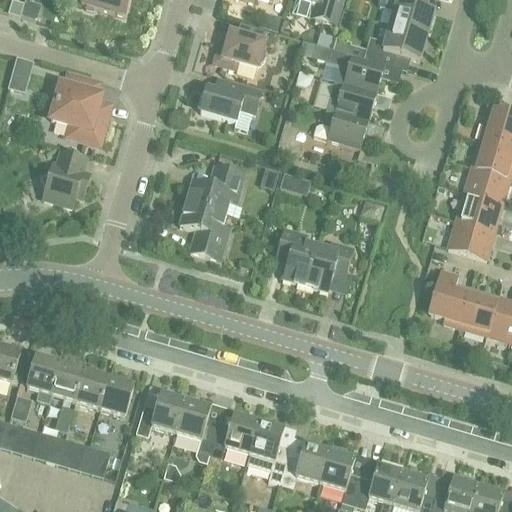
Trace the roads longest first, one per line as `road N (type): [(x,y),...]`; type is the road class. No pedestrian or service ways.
road 1 (residential): [(312,398),(21,315)]
road 2 (tertiary): [(326,353),(100,286)]
road 3 (residential): [(511,457),(312,398)]
road 4 (residential): [(100,286),(153,93)]
road 5 (tertiary): [(511,408),(326,353)]
road 6 (residential): [(153,93),(0,44)]
road 7 (residential): [(437,104),(405,109),(403,140),(422,151),(436,148),(446,139),(446,113)]
